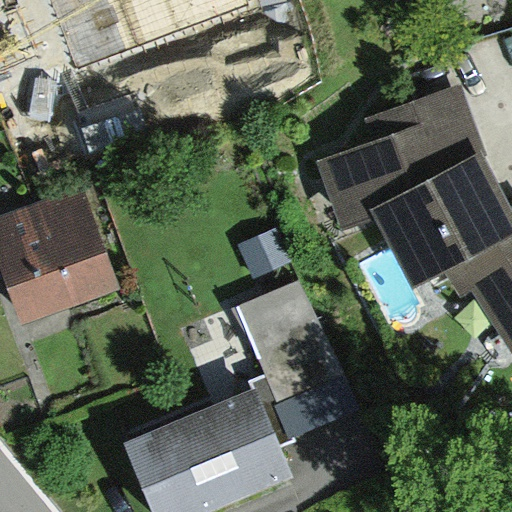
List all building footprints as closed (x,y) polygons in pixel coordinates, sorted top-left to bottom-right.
[(54,0),(80,68),(254,3),(253,0),(54,0)] [(475,289),(508,343),(511,340),(511,201),(486,151),(463,80),(368,116),(376,139),(318,158),(343,228),(377,217),(418,292),(448,276),(463,298),(475,289)] [(83,185),(0,214),(0,258),(23,324),(120,289),(83,185)] [(255,390),(279,445),(299,437),(297,432),(354,407),(299,281),(238,308),(267,372),(250,380),(255,390)] [(255,390),(126,444),(154,511),(209,511),(292,477),(279,445),(255,390)]
